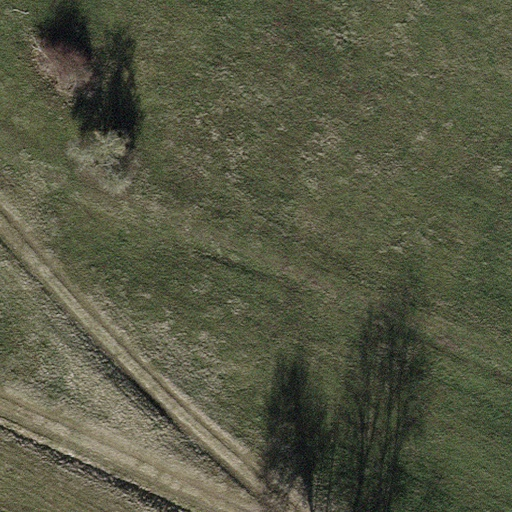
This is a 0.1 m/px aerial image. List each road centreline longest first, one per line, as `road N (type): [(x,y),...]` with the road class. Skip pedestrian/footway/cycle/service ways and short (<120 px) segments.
road 1 (track): [(0,208),(168,391),(295,511)]
road 2 (track): [(0,398),(241,511)]
